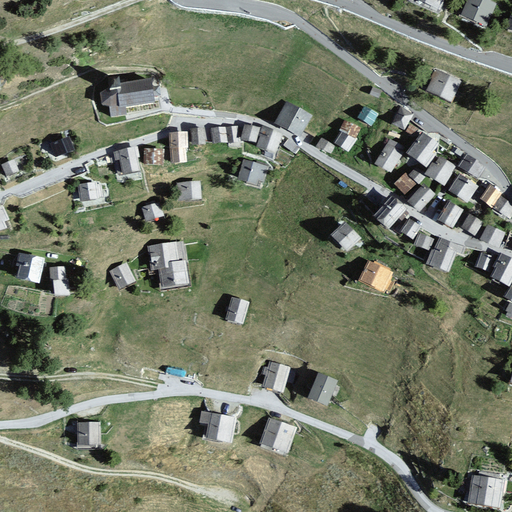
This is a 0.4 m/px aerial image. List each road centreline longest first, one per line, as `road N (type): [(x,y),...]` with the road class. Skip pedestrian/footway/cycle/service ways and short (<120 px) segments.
road 1 (residential): [(0,196),(196,119),(247,122),(444,233),(511,255)]
road 2 (residential): [(0,425),(180,390),(235,397),(392,457),(444,511)]
road 3 (residential): [(190,0),(297,23),(486,163),(511,200)]
road 4 (track): [(0,440),(77,470),(156,475),(223,502)]
road 5 (residential): [(511,65),(359,7)]
